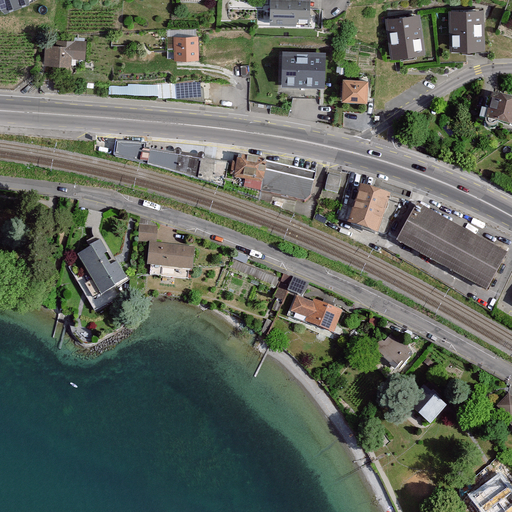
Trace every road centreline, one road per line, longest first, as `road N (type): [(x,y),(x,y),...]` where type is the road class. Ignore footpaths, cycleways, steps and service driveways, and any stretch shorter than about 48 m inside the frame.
road 1 (residential): [(0,181),(94,194),(201,227),(358,292),(511,373)]
road 2 (primary): [(0,110),(239,130),(348,151)]
road 3 (residential): [(511,66),(475,69),(348,151)]
road 4 (primary): [(348,151),(511,216)]
